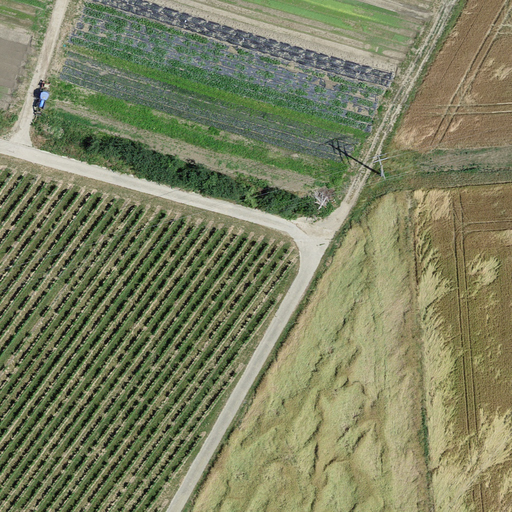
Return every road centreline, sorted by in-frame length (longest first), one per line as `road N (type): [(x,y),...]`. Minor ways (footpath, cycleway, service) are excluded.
road 1 (track): [(317,239),(443,0)]
road 2 (track): [(60,0),(15,151)]
